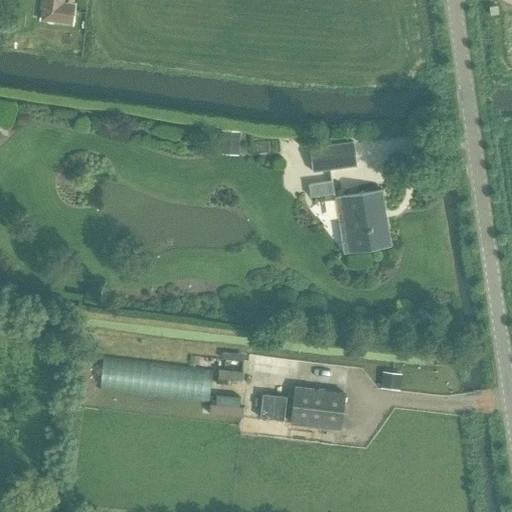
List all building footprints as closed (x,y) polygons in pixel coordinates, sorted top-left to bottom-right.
[(41,0),(39,22),(73,26),(76,6),(63,4),(63,0),(41,0)] [(221,148),(235,149),(237,133),(223,132),(221,148)] [(319,174),(355,169),(352,144),(319,148),(308,149),(312,175),(319,174)] [(319,199),(334,198),(332,184),(308,187),(310,201),(319,199)] [(334,200),(342,255),(351,254),(388,248),(380,193),(334,200)] [(212,370),(191,367),(102,357),(98,391),(208,404),(210,382),(212,370)] [(383,372),(381,386),(399,389),(401,374),(383,372)] [(243,408),(238,408),(240,387),(216,385),(214,405),(210,405),(209,414),(242,417),(243,408)] [(290,425),(341,431),(346,393),(294,387),(290,425)] [(262,394),(259,418),(283,421),(286,397),(262,394)]
